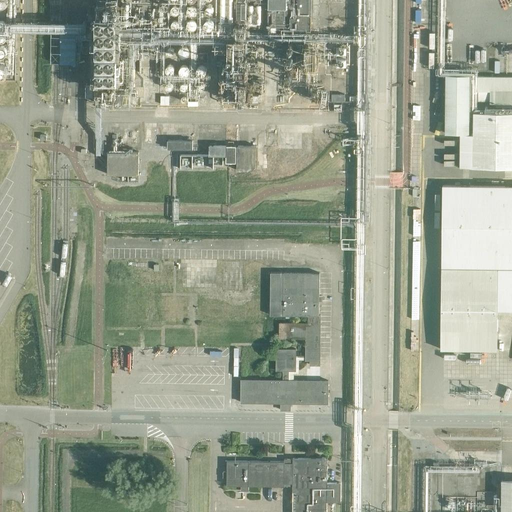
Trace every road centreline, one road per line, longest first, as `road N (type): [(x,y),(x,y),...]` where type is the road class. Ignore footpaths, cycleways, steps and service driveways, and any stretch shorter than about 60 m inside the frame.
road 1 (unknown): [(427,171),(434,419)]
road 2 (unknown): [(338,417),(340,277),(320,256),(242,250)]
road 3 (unknown): [(234,416),(226,370),(185,358),(136,371),(132,414)]
